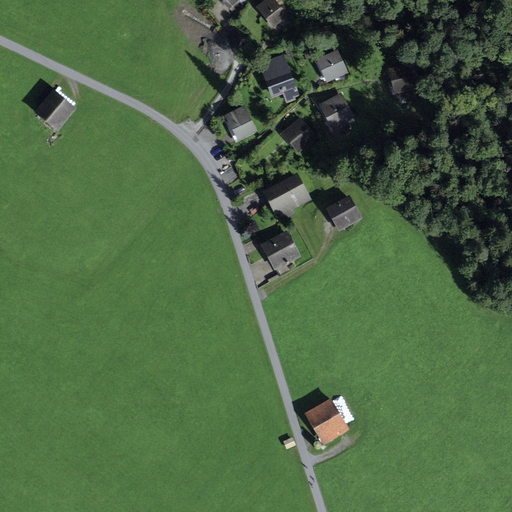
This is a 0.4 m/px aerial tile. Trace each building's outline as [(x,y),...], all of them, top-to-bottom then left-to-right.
[(235,10),(244,0),(224,0),(222,2),(229,8),(231,6),(235,10)] [(256,0),(254,2),(273,26),(288,14),(283,8),(285,6),(279,0),(267,0),(256,0)] [(306,58),(313,57),(311,49),(304,50),(306,58)] [(345,76),(343,73),(345,72),(336,54),(320,61),(329,80),(335,77),(336,80),(345,76)] [(292,98),(292,96),(296,95),(282,58),(272,62),(275,69),(271,70),(264,73),(273,96),(282,93),(285,101),(292,98)] [(324,82),(329,80),(320,61),(316,63),(324,82)] [(413,88),(416,98),(420,95),(415,79),(410,81),(406,68),(391,72),(397,93),(405,90),(413,88)] [(38,113),(57,129),(74,108),(48,87),(38,100),(44,105),(38,113)] [(405,90),(410,104),(416,98),(413,88),(405,90)] [(322,106),(335,130),(353,121),(340,96),(322,106)] [(228,118),(238,138),(254,130),(244,110),(234,115),(228,118)] [(254,130),(238,138),(228,118),(234,115),(232,112),(223,117),(236,143),(256,133),(254,130)] [(315,138),(300,120),(286,132),(285,133),(295,144),(292,146),(298,152),(315,138)] [(292,146),(295,144),(285,133),(286,132),(285,131),(280,135),(291,147),(292,146)] [(296,178),(268,193),(278,212),(286,207),(290,209),(308,200),(296,178)] [(331,210),(340,227),(348,223),(359,217),(349,200),(331,210)] [(282,219),(292,213),(290,209),(286,207),(278,212),(282,219)] [(348,223),(340,227),(331,210),(327,212),(339,233),(350,226),(348,223)] [(297,268),(292,259),(298,256),(286,234),(264,246),(268,253),(272,260),(281,276),(297,268)] [(308,415),(324,443),(348,429),(331,401),(308,415)]
